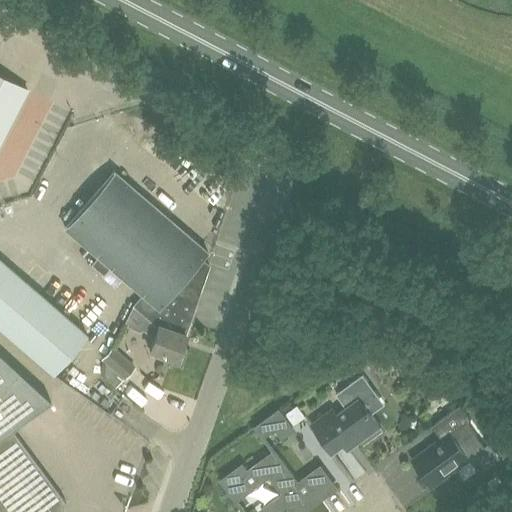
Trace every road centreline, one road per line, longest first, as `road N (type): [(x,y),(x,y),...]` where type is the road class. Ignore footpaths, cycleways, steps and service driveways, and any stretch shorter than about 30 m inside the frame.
road 1 (unclassified): [(169,511),(276,196),(277,172),(258,152),(19,28)]
road 2 (primary): [(511,205),(117,0)]
